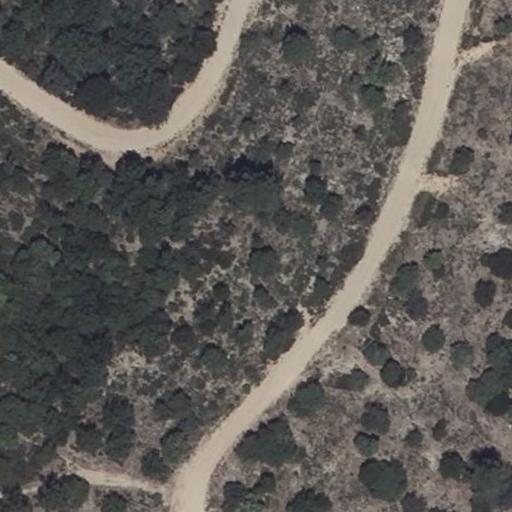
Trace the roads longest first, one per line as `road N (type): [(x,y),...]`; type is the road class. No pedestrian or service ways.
road 1 (track): [(183,511),(186,484),(224,434),(332,333),(373,253),(446,64),(456,0)]
road 2 (track): [(245,0),(181,115),(148,133),(110,140),(0,75)]
